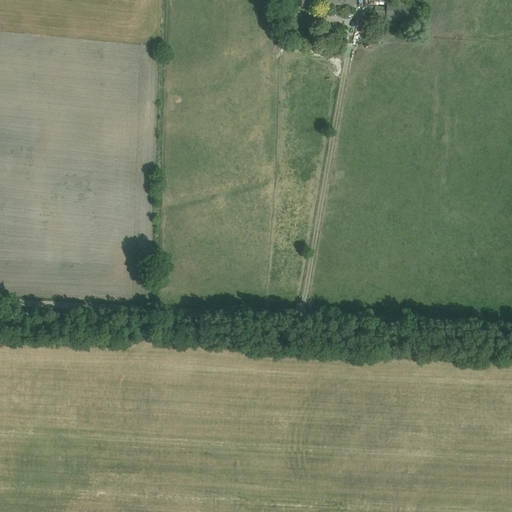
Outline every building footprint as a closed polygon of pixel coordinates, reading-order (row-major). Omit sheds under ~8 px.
[(318,4),(318,5),(355,8),(355,0),(295,0),(295,6),(309,7),(309,3),(318,4)] [(387,7),(386,20),(415,23),(416,4),(388,1),(387,7)] [(386,20),(387,7),(376,6),(374,19),(386,20)] [(342,42),(343,28),(322,27),(321,40),(342,42)] [(0,411),(7,412),(10,348),(0,347),(0,411)]
